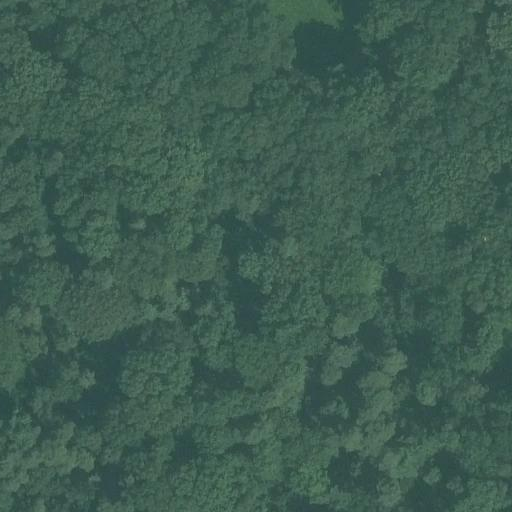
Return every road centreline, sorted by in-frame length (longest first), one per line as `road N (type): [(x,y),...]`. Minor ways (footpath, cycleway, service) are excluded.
road 1 (track): [(311,511),(389,415),(400,377),(373,230),(400,170)]
road 2 (track): [(511,257),(400,170),(344,114)]
road 3 (track): [(344,114),(210,0)]
road 4 (track): [(344,114),(390,0)]
